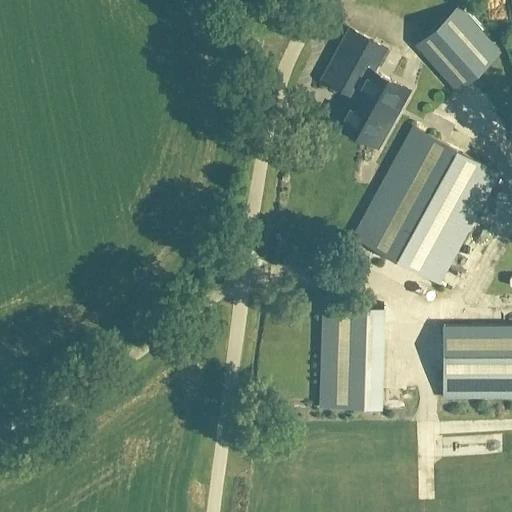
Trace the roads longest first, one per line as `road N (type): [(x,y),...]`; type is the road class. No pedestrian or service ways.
road 1 (unclassified): [(329,0),(296,42),(277,97),(243,276)]
road 2 (unclassified): [(0,434),(144,349),(243,276)]
road 3 (unclassified): [(214,511),(243,276)]
